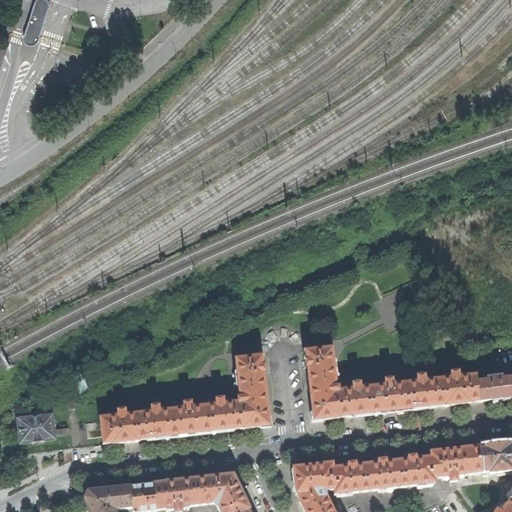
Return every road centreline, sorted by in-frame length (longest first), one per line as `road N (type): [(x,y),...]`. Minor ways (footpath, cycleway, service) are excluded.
road 1 (unclassified): [(0,179),(90,119),(216,0)]
road 2 (residential): [(511,419),(294,445)]
road 3 (residential): [(58,481),(79,470),(248,451)]
